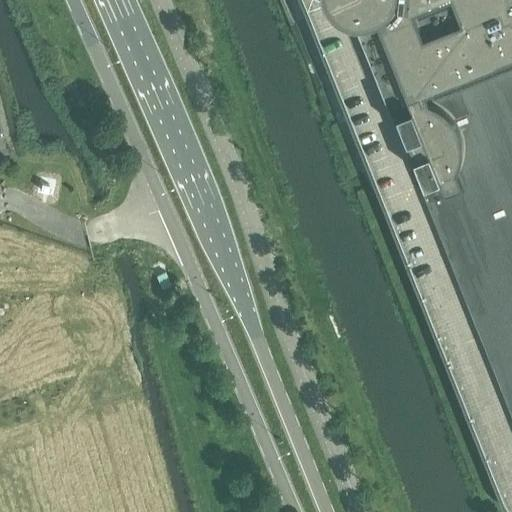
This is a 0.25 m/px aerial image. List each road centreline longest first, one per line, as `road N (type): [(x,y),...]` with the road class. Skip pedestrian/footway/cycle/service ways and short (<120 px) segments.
road 1 (primary): [(73,0),(294,511)]
road 2 (primary): [(327,511),(113,0)]
